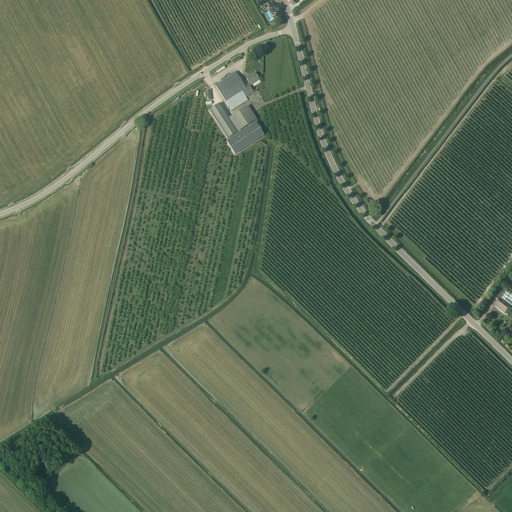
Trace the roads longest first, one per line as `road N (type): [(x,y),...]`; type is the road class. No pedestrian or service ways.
road 1 (tertiary): [(511,362),(340,185),(290,18)]
road 2 (unclassified): [(0,211),(78,167),(211,66),(290,18)]
